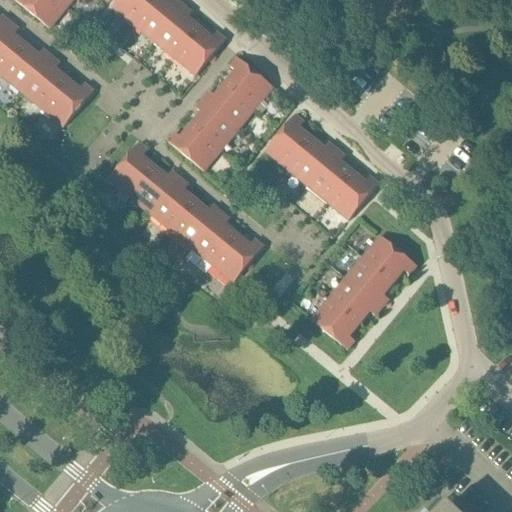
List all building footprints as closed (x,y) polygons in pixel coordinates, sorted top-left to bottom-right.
[(68,10),(55,0),(13,0),(13,1),(50,32),(68,10)] [(76,0),(55,0),(68,10),(76,0)] [(132,27),(155,0),(119,0),(111,10),(132,27)] [(165,0),(155,0),(132,27),(153,44),(184,7),(176,0),(172,5),(165,0)] [(184,7),(153,44),(174,62),(200,29),(188,19),(193,14),(184,7)] [(0,37),(11,24),(2,17),(0,19),(0,37)] [(0,78),(1,79),(27,46),(15,36),(19,31),(11,24),(0,37),(0,78)] [(200,29),(174,62),(195,79),(226,42),(217,34),(213,39),(200,29)] [(21,96),(52,58),(43,51),(39,57),(27,46),(1,79),(21,96)] [(42,113),(68,81),(56,71),(61,66),(52,58),(21,96),(42,113)] [(224,85),(256,112),(274,90),(237,60),(229,69),(235,73),(224,85)] [(68,81),(42,113),(63,130),(94,93),(85,86),(80,91),(68,81)] [(202,102),(239,132),(256,112),(224,85),(214,98),(209,93),(202,102)] [(190,127),(222,153),(239,132),(202,102),(195,110),(200,114),(190,127)] [(286,172),(312,140),(300,129),(304,124),(295,117),(264,154),(286,172)] [(222,153),(190,127),(180,139),(175,135),(168,144),(205,174),(222,153)] [(312,140),(286,172),(306,189),(337,151),(329,145),(325,150),(312,140)] [(129,200),(155,168),(143,158),(148,153),(138,145),(107,183),(129,200)] [(337,151),(306,189),(327,206),(354,174),(342,164),(346,159),(337,151)] [(155,168),(129,200),(150,217),(180,180),(172,173),(168,178),(155,168)] [(354,174),(327,206),(349,224),(379,186),(370,179),(366,184),(354,174)] [(180,180),(150,217),(170,235),(197,202),(184,192),(189,187),(180,180)] [(197,202),(170,235),(191,252),(222,214),(213,207),(209,212),(197,202)] [(222,214),(191,252),(212,269),(238,237),(226,227),(230,221),(222,214)] [(238,237),(212,269),(233,286),(264,249),(255,242),(251,247),(238,237)] [(362,259),(394,286),(404,273),(409,277),(416,268),(379,238),(362,259)] [(394,286),(362,259),(345,280),(382,310),(389,302),(384,298),(394,286)] [(382,310),(345,280),(327,300),(360,327),(370,314),(375,318),(382,310)] [(360,327),(327,300),(310,322),(347,352),(355,343),(349,339),(360,327)]
